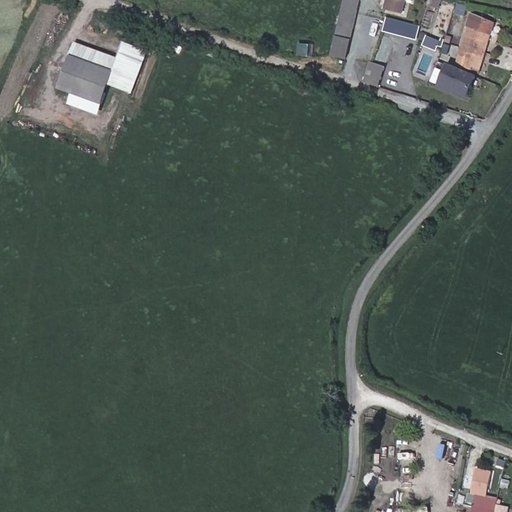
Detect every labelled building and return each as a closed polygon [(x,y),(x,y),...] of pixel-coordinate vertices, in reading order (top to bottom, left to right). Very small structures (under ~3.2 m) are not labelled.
[(341,0),(335,30),(347,32),(348,22),(352,23),(356,0),(341,0)] [(492,22),(467,13),(454,50),(479,59),(492,22)] [(331,49),(346,53),(352,23),(348,22),(347,32),(335,30),(331,49)] [(308,55),(309,42),(299,42),(298,54),(308,55)] [(449,65),(477,74),(482,59),(479,59),(454,50),(449,65)] [(104,98),(114,66),(73,53),(61,84),(104,98)] [(386,59),(372,54),(365,75),(379,80),(386,59)] [(450,91),(466,97),(473,79),(444,70),(440,84),(451,88),(450,91)] [(495,470),(481,467),(474,492),(489,495),(495,470)]
